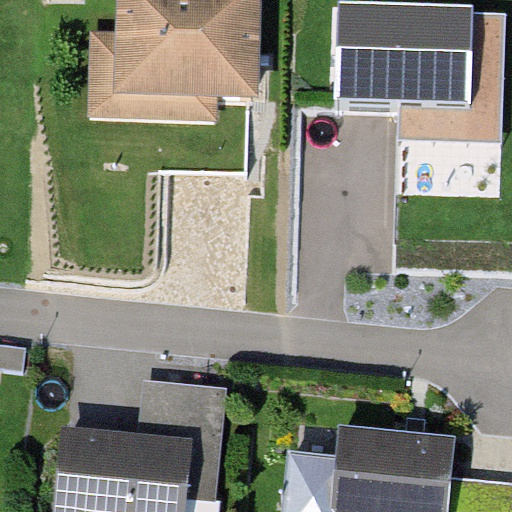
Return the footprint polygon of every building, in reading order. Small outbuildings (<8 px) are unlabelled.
[(273,0),(136,0),(132,92),(178,94),(174,173),(265,177),(273,0)] [(502,158),(507,27),(340,21),(337,124),(400,126),(399,155),(502,158)] [(45,351),(0,346),(0,370),(43,374),(45,351)] [(232,393),(152,385),(148,428),(202,433),(196,502),(221,505),(232,393)] [(188,511),(195,445),(66,432),(58,511),(188,511)] [(459,444),(350,434),(347,466),(342,511),(452,511),(455,484),(459,444)] [(342,511),(347,466),(293,461),(287,511),(342,511)] [(511,511),(511,488),(455,484),(452,511),(511,511)]
